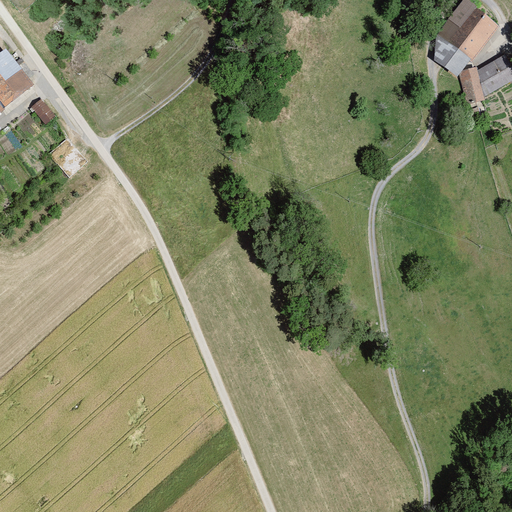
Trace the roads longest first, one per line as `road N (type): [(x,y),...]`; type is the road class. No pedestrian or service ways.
road 1 (track): [(272,511),(159,241),(0,5)]
road 2 (track): [(448,0),(429,45),(428,136),(380,186),(371,230),(396,392),(425,471),(429,511)]
